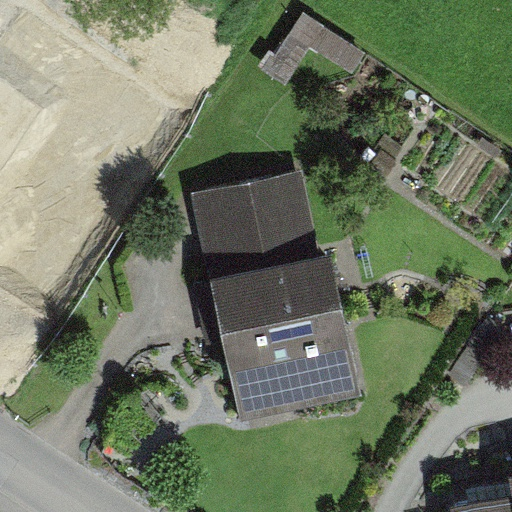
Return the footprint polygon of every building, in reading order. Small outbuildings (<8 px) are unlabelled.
[(44,10),(0,18),(0,117),(63,105),(44,10)] [(317,12),(304,23),(343,68),(355,57),(317,12)] [(320,246),(303,166),(191,189),(208,268),(211,268),(320,246)] [(211,268),(242,417),(363,392),(333,243),(320,246),(211,268)] [(496,487),(446,496),(448,511),(511,511),(511,463),(492,467),(496,487)]
